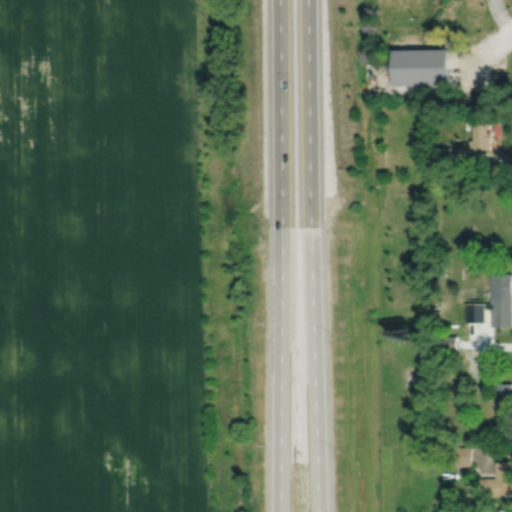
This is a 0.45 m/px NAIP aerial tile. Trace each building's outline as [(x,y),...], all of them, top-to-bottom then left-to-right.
[(387,67),(387,87),(418,87),(418,67),(387,67)] [(473,121),(473,140),(469,139),(469,147),(473,147),(473,148),(490,148),(490,139),(492,139),(492,134),(490,134),(490,124),(482,124),(482,121),(473,121)] [(436,147),(436,162),(450,162),(450,147),(436,147)] [(511,274),(491,274),(491,327),(511,327),(511,274)] [(436,337),(436,351),(457,351),(457,336),(436,337)] [(511,383),(495,383),(495,405),(511,404),(511,383)] [(450,445),(450,465),(471,465),(471,445),(450,445)] [(474,479),(474,494),(482,493),(482,495),(498,494),(498,493),(511,492),(511,460),(496,460),(496,476),(481,476),(481,479),(474,479)]
